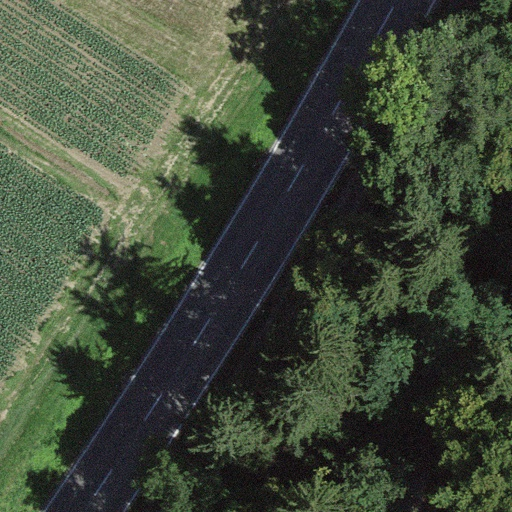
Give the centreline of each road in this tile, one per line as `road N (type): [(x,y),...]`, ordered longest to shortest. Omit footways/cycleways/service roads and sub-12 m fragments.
road 1 (secondary): [(85,511),(403,0)]
road 2 (track): [(156,511),(352,204),(467,0)]
